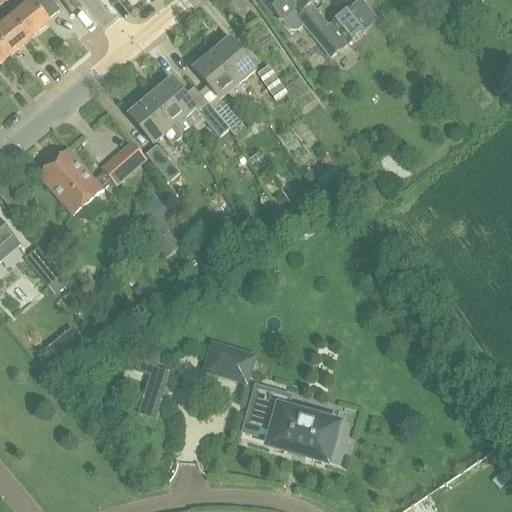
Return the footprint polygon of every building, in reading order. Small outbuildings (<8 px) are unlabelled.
[(47,0),(35,0),(10,20),(29,43),(49,27),(47,24),(59,14),(47,0)] [(333,64),(349,51),(313,7),(319,3),(316,0),(265,0),(264,1),(290,32),(299,32),(304,28),(333,64)] [(341,22),(344,34),(358,31),(355,19),(341,22)] [(0,28),(0,47),(10,59),(29,43),(10,20),(0,28)] [(238,90),(240,89),(257,74),(228,39),(221,44),(224,49),(212,59),(238,90)] [(0,67),(10,59),(0,47),(0,67)] [(230,97),(238,106),(248,98),(240,89),(238,90),(212,59),(202,68),(198,63),(192,69),(221,104),(230,97)] [(258,76),(276,104),(287,96),(269,68),(258,76)] [(173,84),(152,102),(182,139),(184,138),(182,136),(192,127),(187,121),(197,112),(173,84)] [(130,120),(154,148),(165,139),(172,147),(182,139),(152,102),(130,120)] [(199,115),(220,141),(231,133),(236,140),(247,131),(226,106),(215,114),(209,107),(199,115)] [(39,179),(74,220),(105,194),(103,191),(113,182),(118,187),(148,162),(133,144),(102,170),(107,175),(96,184),(70,153),(39,179)] [(148,158),(170,186),(180,177),(157,150),(148,158)] [(330,185),(325,177),(319,181),(324,189),(330,185)] [(276,201),(281,209),(289,205),(289,204),(284,196),(276,201)] [(155,244),(166,261),(181,250),(188,245),(175,228),(177,226),(157,200),(142,210),(148,219),(143,222),(158,242),(155,244)] [(270,219),(279,213),(274,204),(264,210),(270,219)] [(0,266),(21,250),(0,224),(0,266)] [(48,246),(40,252),(57,272),(65,265),(48,246)] [(24,261),(55,297),(68,286),(57,272),(40,252),(38,249),(24,261)] [(204,273),(217,264),(207,249),(194,257),(204,273)] [(187,284),(182,276),(162,289),(167,297),(187,284)] [(149,298),(151,301),(158,295),(148,282),(136,292),(144,302),(149,298)] [(49,351),(59,363),(83,343),(73,331),(49,351)] [(211,343),(202,374),(248,388),(257,357),(211,343)] [(149,377),(138,415),(156,421),(170,373),(156,368),(160,355),(141,349),(134,372),(149,377)] [(259,393),(252,415),(249,425),(274,432),(270,448),(328,464),(338,427),(281,411),(284,400),(259,393)]
